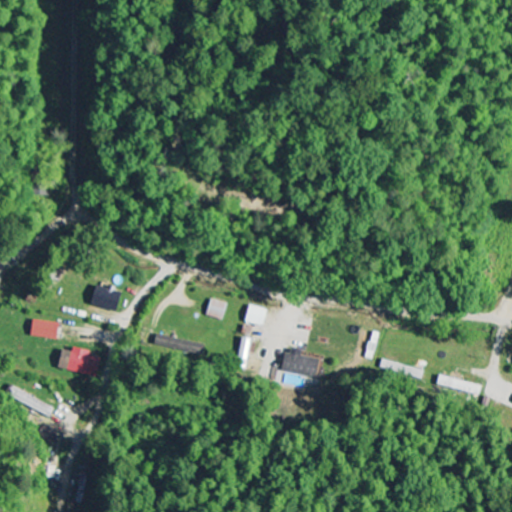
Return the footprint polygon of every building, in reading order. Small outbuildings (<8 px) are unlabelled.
[(94,307),(123,315),(126,304),(97,296),(94,307)] [(232,305),(215,301),(211,317),(228,322),(232,305)] [(273,311),(254,306),(249,324),(269,329),(273,311)] [(36,337),(62,342),(65,326),(38,320),(36,337)] [(255,341),(246,338),(241,356),(251,359),(255,341)] [(100,378),(104,359),(93,357),(94,352),(75,348),(74,352),(66,351),(61,370),(100,378)] [(288,351),(284,372),(320,380),(324,361),(305,357),(306,355),(288,351)] [(399,364),(388,362),(387,372),(410,376),(412,368),(399,366),(399,364)] [(465,382),(466,377),(453,373),(451,379),(440,376),(437,384),(483,398),(486,388),(465,382)]
